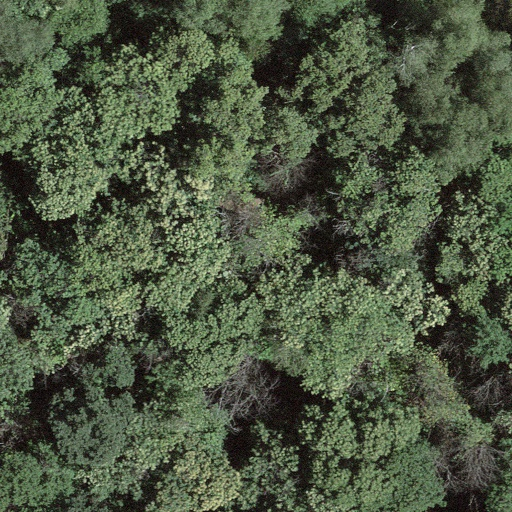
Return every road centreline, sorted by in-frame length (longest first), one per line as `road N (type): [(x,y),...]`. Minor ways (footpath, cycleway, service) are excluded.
road 1 (track): [(4,0),(511,172)]
road 2 (track): [(476,0),(423,147)]
